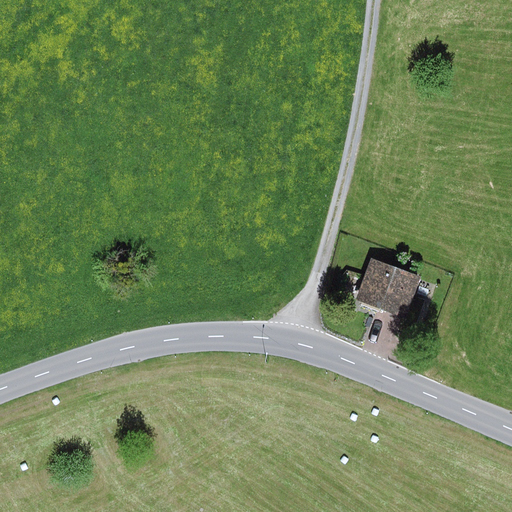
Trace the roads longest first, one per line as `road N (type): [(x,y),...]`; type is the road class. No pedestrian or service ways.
road 1 (tertiary): [(0,391),(141,345),(261,337),(326,353),(511,430)]
road 2 (track): [(294,343),(360,111),(375,0)]
